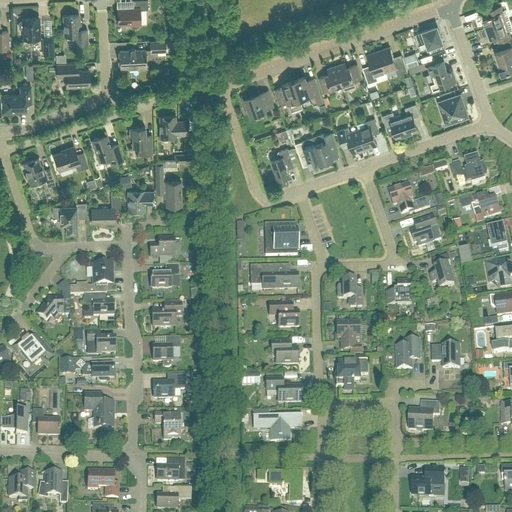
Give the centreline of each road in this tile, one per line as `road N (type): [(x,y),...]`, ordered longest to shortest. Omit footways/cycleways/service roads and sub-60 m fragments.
road 1 (track): [(208,84),(219,511)]
road 2 (residential): [(296,190),(260,195),(227,101),(230,87),(451,8)]
road 3 (residential): [(136,456),(127,247)]
road 4 (residential): [(3,150),(189,90)]
road 5 (residential): [(324,269),(392,260),(366,172)]
road 6 (residential): [(327,408),(318,392),(315,278),(324,269)]
road 7 (residential): [(136,456),(0,450)]
road 8 (residential): [(366,172),(491,122)]
road 9 (residential): [(0,132),(39,126),(101,100),(104,73)]
road 10 (residential): [(66,248),(36,246),(3,150)]
road 11 (residential): [(491,122),(451,8)]
